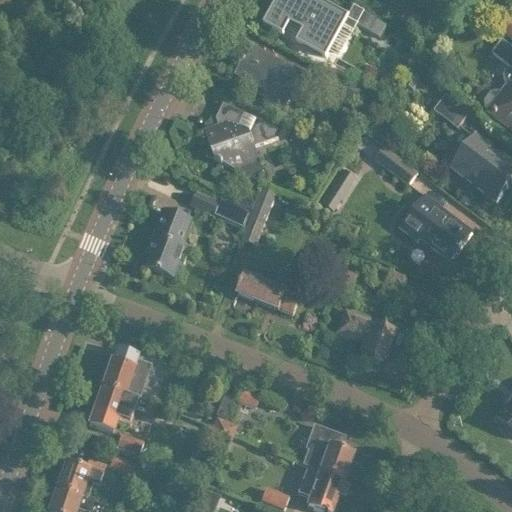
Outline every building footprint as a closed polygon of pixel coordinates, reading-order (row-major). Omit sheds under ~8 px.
[(323,0),(273,0),(262,21),(285,34),(291,23),(304,30),(298,41),(327,57),(329,55),(331,51),(349,19),(351,15),(349,14),(323,0)] [(351,15),(349,19),(356,23),(375,35),(383,21),(356,4),(349,14),(351,15)] [(463,13),(469,22),(483,13),(476,4),(463,13)] [(501,30),(511,38),(511,20),(509,18),(501,30)] [(511,67),(511,47),(500,39),(491,52),(511,67)] [(235,73),(268,90),(264,98),(283,108),(302,72),(249,45),(235,73)] [(511,69),(508,66),(503,74),(503,81),(506,83),(500,91),(498,90),(490,91),(483,100),(484,107),(511,127),(511,69)] [(322,69),(315,82),(351,99),(357,88),(322,69)] [(445,95),(437,105),(459,122),(467,112),(445,95)] [(262,169),(259,162),(254,146),(279,137),(282,131),(255,118),(248,131),(237,126),(244,113),(223,102),(215,118),(217,124),(203,129),(209,147),(205,155),(213,158),(236,170),(256,180),(262,169)] [(450,167),(495,201),(507,186),(508,187),(511,183),(510,182),(511,179),(511,161),(502,154),(500,157),(473,137),(450,167)] [(371,159),(404,185),(414,171),(381,146),(371,159)] [(318,201),(331,210),(353,176),(340,167),(318,201)] [(255,245),(276,191),(262,186),(242,240),(255,245)] [(195,191),(190,203),(217,214),(222,203),(195,191)] [(258,192),(232,203),(249,211),(258,192)] [(399,227),(417,241),(419,238),(449,260),(471,231),(424,195),(399,227)] [(163,210),(154,235),(147,251),(152,253),(147,267),(172,277),(178,261),(182,262),(186,253),(182,251),(184,247),(181,246),(190,225),(184,222),(185,218),(163,210)] [(378,286),(395,292),(402,276),(366,263),(359,285),(377,292),(378,286)] [(244,275),(237,293),(293,315),(300,296),(285,291),(293,271),(282,267),(275,286),(244,275)] [(355,277),(341,271),(334,287),(348,293),(355,277)] [(406,359),(416,332),(395,324),(393,331),(372,323),(372,321),(345,310),(336,332),(356,340),(364,343),(361,351),(385,360),(388,352),(406,359)] [(100,385),(125,393),(138,398),(153,356),(138,351),(137,355),(115,347),(111,358),(110,358),(105,372),(101,371),(98,379),(102,381),(100,385)] [(138,398),(125,393),(100,385),(91,411),(100,414),(95,427),(111,432),(116,419),(129,424),(138,398)] [(234,401),(253,409),(258,396),(239,389),(234,401)] [(228,410),(234,395),(223,392),(214,415),(225,419),(228,410)] [(511,402),(497,417),(511,431),(511,402)] [(221,431),(224,420),(214,416),(210,426),(221,431)] [(221,431),(231,435),(234,425),(224,420),(221,431)] [(307,450),(302,463),(307,465),(318,470),(342,478),(352,451),(339,447),(343,437),(312,425),(304,448),(307,450)] [(221,431),(210,426),(205,438),(217,443),(221,431)] [(221,431),(217,443),(226,447),(231,435),(221,431)] [(113,446),(134,454),(138,442),(117,433),(113,446)] [(110,467),(146,481),(150,469),(134,463),(134,464),(114,456),(110,467)] [(58,483),(56,487),(92,500),(94,496),(88,494),(93,481),(99,483),(105,466),(88,460),(85,468),(66,461),(61,475),(57,473),(53,481),(58,483)] [(307,465),(296,493),(308,498),(305,506),(319,511),(330,511),(338,490),(344,493),(348,481),(342,478),(318,470),(307,465)] [(74,511),(78,503),(90,507),(92,500),(56,487),(46,511),(74,511)] [(264,488),(258,506),(257,507),(270,511),(271,511),(273,508),(282,511),(287,497),(264,488)]
